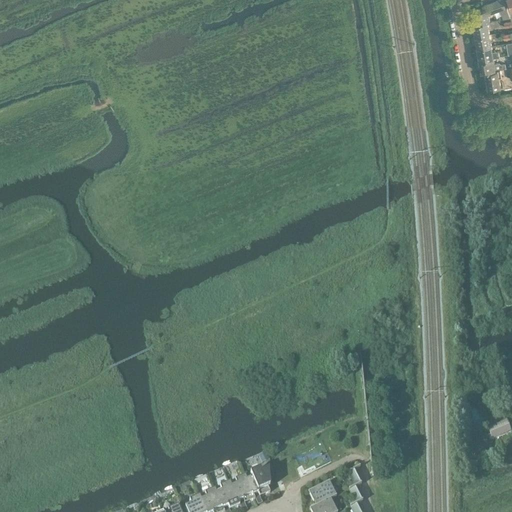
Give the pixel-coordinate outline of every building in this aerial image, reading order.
[(477,23),(487,21),(489,21),(488,15),(506,8),(502,0),(498,0),(482,6),(483,9),(474,11),(477,23)] [(473,24),(475,36),(489,33),(487,21),(477,23),(473,24)] [(475,36),(477,48),(491,46),(489,33),(475,36)] [(477,48),(479,60),(493,58),(499,56),(498,51),(492,52),(491,46),(477,48)] [(481,72),(485,72),(500,69),(505,68),(505,63),(501,64),(499,62),(494,63),(493,58),(479,60),(481,72)] [(500,69),(485,72),(488,88),(500,86),(498,75),(501,74),(500,69)] [(511,432),(507,420),(487,428),(490,435),(489,436),(491,440),(511,432)] [(258,457),(261,464),(268,460),(265,454),(258,457)] [(348,491),(348,492),(361,485),(360,485),(354,472),(360,469),(359,468),(347,474),(347,475),(348,475),(352,483),(346,486),(348,491)] [(251,479),(246,481),(253,496),(261,493),(262,495),(262,496),(262,497),(267,494),(270,493),(268,488),(269,488),(270,488),(268,471),(267,471),(267,472),(261,474),(260,471),(250,475),(251,479)] [(236,486),(231,488),(238,503),(246,499),(247,502),(246,502),(247,503),(252,501),(255,500),(253,496),(246,481),(245,478),(234,482),(236,486)] [(221,492),(216,494),(216,495),(222,510),(223,510),(231,506),(232,509),(231,509),(231,510),(237,507),(237,508),(239,507),(238,503),(231,488),(230,484),(219,489),(221,492)] [(314,509),(336,498),(335,498),(328,484),(329,484),(328,484),(314,491),(314,496),(310,498),(313,504),(314,503),(315,508),(314,509)] [(349,508),(350,509),(362,502),(361,502),(355,489),(361,486),(361,485),(348,492),(349,492),(353,500),(347,503),(350,508),(349,508)] [(206,499),(201,501),(205,511),(223,511),(223,510),(222,510),(216,495),(216,494),(214,491),(204,495),(206,499)] [(205,511),(201,501),(199,498),(189,502),(190,506),(185,508),(186,511),(205,511)] [(334,511),(330,501),(336,498),(314,509),(315,509),(315,511),(334,511)] [(359,511),(356,506),(362,503),(362,502),(350,509),(351,511),(359,511)]
